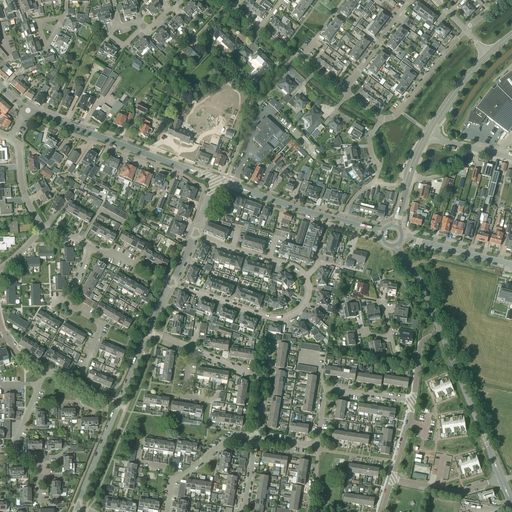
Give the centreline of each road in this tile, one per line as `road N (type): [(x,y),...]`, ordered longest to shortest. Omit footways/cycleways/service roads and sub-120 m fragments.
road 1 (residential): [(255,437),(316,442),(329,389),(413,401)]
road 2 (tertiary): [(214,180),(28,110)]
road 3 (residential): [(306,275),(306,300),(278,318),(170,282)]
road 4 (residential): [(75,384),(98,330),(67,303),(90,246)]
road 5 (tertiary): [(501,478),(440,332)]
road 6 (tertiary): [(342,220),(214,180)]
road 7 (residential): [(167,511),(172,480),(235,434),(255,437)]
road 8 (residential): [(464,31),(383,119)]
